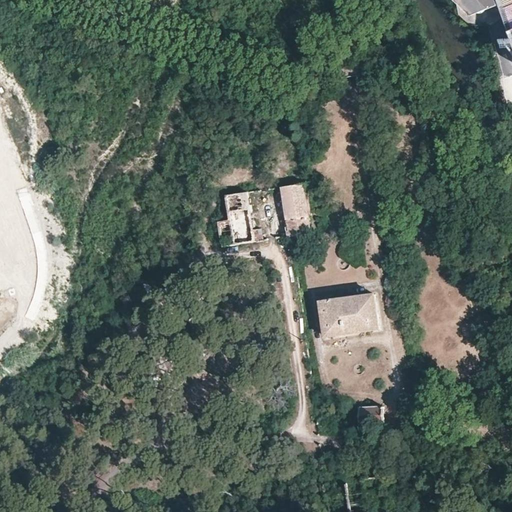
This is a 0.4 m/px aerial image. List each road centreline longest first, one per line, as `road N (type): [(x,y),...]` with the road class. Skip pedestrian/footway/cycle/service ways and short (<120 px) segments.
road 1 (residential): [(89,511),(101,484),(151,448),(191,439),(379,442),(399,433)]
road 2 (track): [(363,96),(399,433)]
